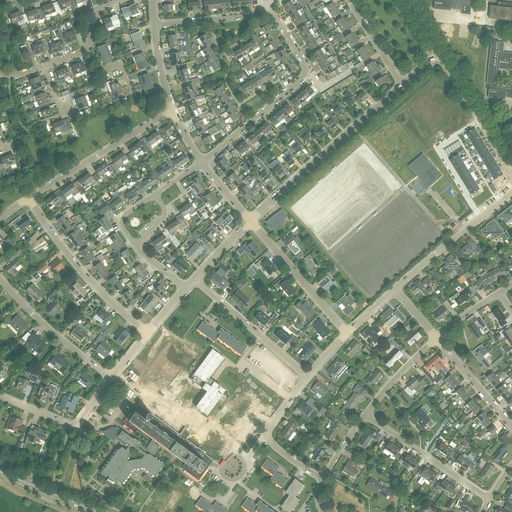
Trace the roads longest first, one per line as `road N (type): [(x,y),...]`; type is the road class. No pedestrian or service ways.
road 1 (residential): [(202,161),(305,72),(271,14),(207,20)]
road 2 (residential): [(249,220),(402,85)]
road 3 (residential): [(146,333),(92,281),(29,198)]
road 4 (residential): [(29,198),(172,110)]
road 5 (residential): [(489,498),(363,411)]
road 6 (residential): [(112,377),(45,327),(0,277)]
road 7 (residential): [(307,376),(194,278)]
road 8 (residential): [(346,333),(249,220)]
road 9 (residential): [(323,478),(266,432),(307,376)]
road 10 (residential): [(511,170),(439,52)]
